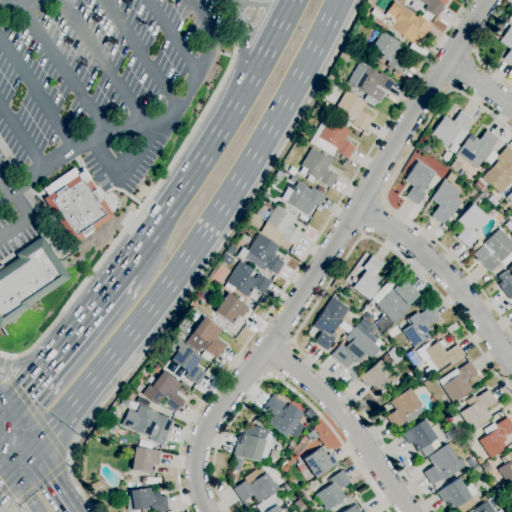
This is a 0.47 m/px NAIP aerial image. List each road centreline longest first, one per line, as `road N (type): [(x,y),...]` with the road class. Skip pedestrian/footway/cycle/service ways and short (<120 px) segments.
road 1 (residential): [(208,511),(199,454),(205,431),(267,351),(488,0)]
road 2 (trunk): [(33,445),(175,275),(252,159),(337,0)]
road 3 (trunk): [(292,0),(206,153),(124,267)]
road 4 (residential): [(358,209),(431,262),(511,364)]
road 5 (residential): [(267,351),(315,385),(351,425),(409,511)]
